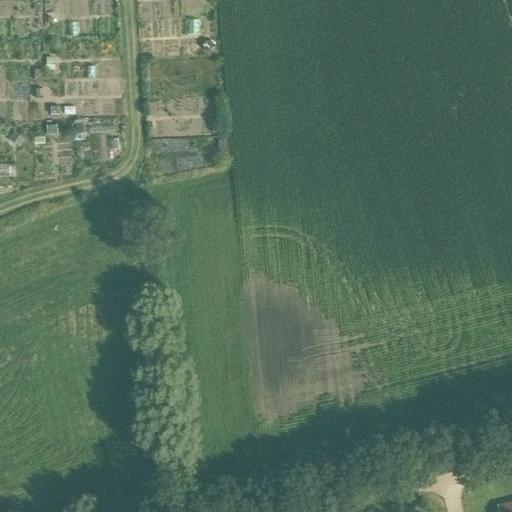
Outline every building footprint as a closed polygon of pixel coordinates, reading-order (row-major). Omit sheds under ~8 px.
[(114,31),(115,12),(108,12),(108,0),(89,0),(89,13),(96,13),(95,30),(114,31)] [(76,28),(75,13),(56,14),(56,29),(76,28)] [(194,14),(195,28),(210,27),(209,13),(194,14)] [(206,51),(163,53),(164,69),(176,69),(176,68),(207,66),(206,51)] [(26,74),(10,73),(12,56),(0,54),(0,89),(25,92),(26,74)] [(101,93),(116,94),(116,71),(109,71),(110,54),(92,54),(92,74),(53,73),(52,91),(62,92),(62,107),(100,108),(101,93)] [(511,511),(511,501),(497,505),(498,511),(511,511)]
